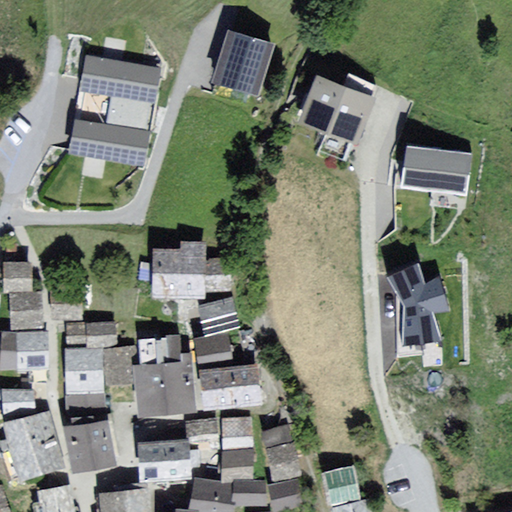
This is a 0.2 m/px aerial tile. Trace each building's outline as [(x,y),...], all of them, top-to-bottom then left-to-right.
[(270,47),(229,34),(215,81),(256,93),(270,47)] [(158,71),(87,58),(82,89),(112,94),(106,125),(76,120),(71,152),(141,164),(158,71)] [(379,101),(322,77),(303,121),(361,145),(379,101)] [(479,156),(412,145),(404,186),(472,196),(479,156)] [(185,254),(161,253),(159,294),(206,295),(208,245),(185,244),(185,254)] [(35,265),(9,264),(7,292),(34,294),(35,265)] [(423,287),(416,267),(389,278),(405,305),(403,344),(439,338),(431,313),(446,310),(438,280),(423,287)] [(83,292),(55,292),(55,320),(84,320),(83,292)] [(34,294),(15,294),(15,325),(44,326),(44,294),(34,294)] [(235,299),(204,306),(211,336),(242,328),(235,299)] [(118,325),(70,326),(70,347),(119,347),(118,325)] [(136,349),(108,351),(110,386),(136,384),(139,417),(202,413),(196,326),(135,331),(136,349)] [(51,335),(3,334),(3,372),(50,373),(51,335)] [(232,337),(198,342),(201,365),(235,360),(232,337)] [(261,361),(203,366),(207,410),(265,405),(261,361)] [(36,408),(35,386),(3,387),(4,409),(36,408)] [(50,414),(7,426),(23,483),(66,471),(50,414)] [(67,426),(74,470),(119,463),(112,419),(67,426)] [(258,420),(226,421),(227,453),(259,452),(258,420)] [(221,423),(192,425),(194,471),(223,470),(221,423)] [(294,428),(267,435),(279,483),(306,476),(294,428)] [(190,441),(142,443),(144,479),(192,477),(190,441)] [(258,457),(226,457),(226,484),(258,485),(258,457)] [(331,505),(363,497),(355,463),(323,471),(331,505)] [(236,489),(199,481),(194,511),(238,511),(239,507),(269,507),(268,489),(236,489)] [(42,492),(45,511),(75,511),(71,486),(42,492)] [(0,511),(12,511),(8,488),(0,490),(0,511)] [(153,511),(152,489),(103,492),(104,511),(153,511)] [(370,511),(368,501),(336,510),(337,511),(370,511)]
